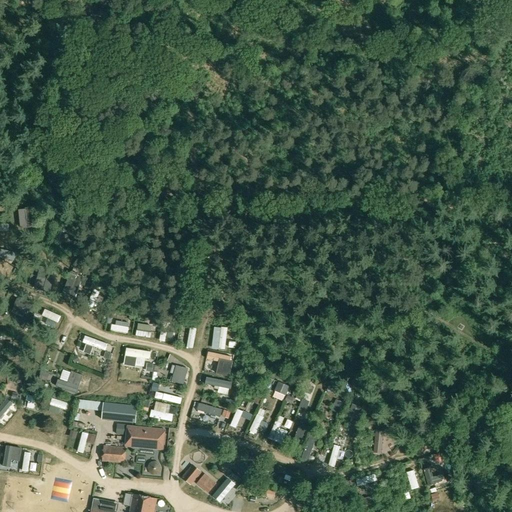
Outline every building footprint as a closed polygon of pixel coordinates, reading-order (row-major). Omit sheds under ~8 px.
[(104,17),(109,4),(97,0),(88,0),(85,11),(104,17)] [(62,250),(71,250),(72,233),(63,232),(62,250)] [(127,333),(128,327),(129,323),(116,321),(115,325),(112,325),(111,331),(127,333)] [(173,335),(171,346),(181,348),(183,336),(173,335)] [(85,343),(109,352),(111,345),(88,336),(85,343)] [(129,351),(128,368),(138,368),(139,362),(154,362),(154,351),(129,351)] [(187,367),(174,364),(170,380),(183,383),(187,367)] [(58,377),(56,384),(76,390),(82,373),(71,370),(68,380),(58,377)] [(279,382),(276,389),(287,394),(290,387),(279,382)] [(159,384),(158,384),(153,383),(152,388),(151,391),(157,393),(159,384)] [(166,401),(184,406),(186,400),(167,395),(166,401)] [(81,412),(97,413),(98,399),(91,398),(90,405),(82,404),(81,412)] [(137,406),(103,402),(101,419),(136,423),(137,406)] [(200,424),(205,407),(199,406),(194,422),(200,424)] [(295,426),(302,413),(293,408),(286,420),(295,426)] [(152,419),(175,424),(177,416),(154,410),(152,419)] [(0,418),(1,424),(17,420),(15,412),(0,415),(0,418)] [(239,430),(247,414),(242,412),(234,427),(239,430)] [(129,427),(127,442),(134,442),(134,446),(162,449),(164,431),(129,427)] [(278,444),(285,443),(283,430),(276,431),(278,444)] [(85,433),(79,453),(88,456),(91,447),(97,449),(100,438),(85,433)] [(124,464),(126,448),(104,446),(102,462),(108,462),(124,464)] [(25,472),(33,473),(35,455),(27,454),(25,472)] [(6,469),(13,469),(14,456),(6,456),(6,469)] [(191,485),(202,472),(193,464),(182,478),(191,485)] [(209,493),(217,484),(205,473),(197,483),(209,493)] [(415,494),(422,493),(421,475),(413,476),(415,494)] [(287,483),(296,485),(297,478),(289,476),(287,483)] [(59,489),(56,504),(73,507),(77,492),(59,489)] [(154,511),(157,499),(134,494),(130,511),(154,511)]
